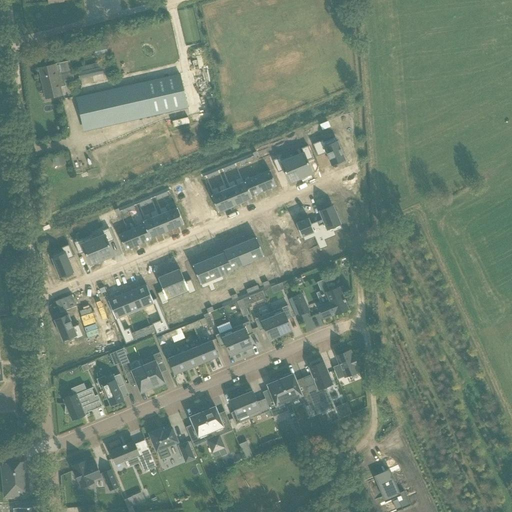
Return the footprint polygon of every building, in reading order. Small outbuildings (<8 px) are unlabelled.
[(94,47),(97,57),(109,54),(106,43),(94,47)] [(90,65),(92,76),(106,73),(103,62),(90,65)] [(55,64),(38,68),(41,78),(42,77),(43,81),(41,82),(45,97),(62,94),(60,87),(65,86),(63,80),(73,78),(71,71),(58,74),(55,64)] [(99,120),(83,123),(85,132),(95,129),(188,108),(180,73),(170,76),(173,87),(143,94),(141,83),(93,94),(99,120)] [(322,129),(330,126),(328,121),(320,124),(322,129)] [(323,140),(312,144),(318,156),(326,153),(332,165),(344,160),(342,154),(344,153),(341,147),(339,148),(335,137),(323,142),(323,140)] [(303,153),(292,158),(301,178),(312,173),(307,160),(313,158),(308,146),(301,149),(303,153)] [(280,157),(273,160),(278,172),(284,170),(289,183),(301,178),(292,158),(291,155),(281,160),(280,157)] [(270,170),(261,174),(267,190),(276,186),(270,170)] [(261,174),(253,177),(259,193),(267,190),(261,174)] [(253,177),(244,181),(251,198),(252,198),(251,196),(259,193),(253,177)] [(244,182),(236,185),(243,202),(251,198),(244,181),(244,182)] [(236,185),(228,189),(235,205),(243,202),(236,185)] [(228,189),(220,192),(226,209),(235,205),(228,189)] [(220,192),(211,196),(218,212),(226,209),(220,192)] [(324,223),(319,225),(325,240),(336,236),(334,232),(342,229),(338,218),(339,218),(337,211),(335,212),(332,206),(320,211),(324,223)] [(177,208),(168,211),(175,228),(184,224),(177,208)] [(168,211),(160,215),(167,231),(175,228),(168,211)] [(160,215),(151,218),(158,235),(167,231),(160,215)] [(151,218),(143,222),(151,240),(150,238),(158,235),(151,218)] [(308,218),(296,223),(301,238),(303,237),(304,242),(314,238),(319,250),(328,247),(325,240),(319,225),(317,221),(311,224),(308,218)] [(144,224),(136,228),(142,243),(151,240),(143,222),(144,224)] [(92,235),(91,235),(102,260),(113,255),(108,243),(114,240),(109,228),(102,231),(103,233),(93,237),(92,235)] [(136,228),(128,231),(134,247),(142,243),(136,228)] [(128,231),(119,235),(125,250),(134,247),(128,231)] [(91,235),(74,242),(79,254),(85,252),(90,265),(102,260),(91,235)] [(256,237),(245,242),(254,263),(254,262),(253,260),(264,256),(256,237)] [(245,242),(235,246),(243,267),(254,263),(245,242)] [(63,251),(51,255),(55,265),(53,265),(56,272),(58,271),(60,277),(73,272),(68,259),(74,257),(69,245),(61,248),(63,251)] [(235,246),(224,251),(232,271),(233,271),(232,269),(242,265),(243,267),(235,246)] [(224,253),(214,257),(224,280),(222,275),(232,271),(224,251),(224,253)] [(214,257),(204,261),(215,290),(216,290),(214,284),(224,280),(214,257)] [(204,261),(193,266),(202,289),(208,286),(211,292),(215,290),(204,261)] [(309,271),(316,268),(313,261),(306,264),(309,271)] [(180,269),(169,273),(178,296),(188,292),(189,294),(196,291),(191,279),(185,282),(180,269)] [(163,291),(157,293),(162,305),(169,303),(168,300),(178,296),(169,273),(158,278),(163,291)] [(330,302),(318,307),(323,319),(335,314),(335,315),(347,310),(342,297),(345,295),(342,286),(338,288),(330,291),(325,279),(317,282),(322,295),(326,293),(330,302)] [(146,285),(135,289),(143,307),(153,303),(160,320),(152,323),(152,324),(146,327),(149,334),(155,331),(157,334),(169,329),(156,298),(153,300),(146,285)] [(135,289),(127,293),(135,311),(143,307),(135,289)] [(248,297),(242,299),(244,303),(246,308),(251,306),(250,304),(265,298),(262,291),(248,297)] [(127,293),(119,296),(127,314),(135,311),(127,293)] [(292,297),(299,314),(308,310),(301,293),(292,297)] [(119,296),(108,301),(126,344),(141,338),(138,330),(132,333),(129,328),(124,330),(119,317),(127,314),(119,296)] [(271,312),(280,335),(292,331),(287,320),(293,318),(288,305),(271,312)] [(265,329),(269,340),(280,335),(271,312),(254,319),(259,331),(265,329)] [(68,315),(55,320),(57,326),(56,327),(58,334),(60,333),(64,343),(76,338),(76,339),(84,337),(79,324),(73,327),(68,315)] [(205,318),(200,320),(203,328),(208,325),(205,319),(205,318)] [(232,328),(241,351),(253,347),(248,336),(254,334),(249,321),(232,328)] [(232,328),(215,335),(220,347),(226,345),(230,356),(241,351),(232,328)] [(218,356),(212,340),(200,345),(207,361),(218,356)] [(207,361),(200,345),(190,350),(196,366),(207,361)] [(116,351),(121,363),(123,369),(131,366),(123,348),(116,351)] [(196,366),(190,350),(179,354),(185,370),(196,366)] [(116,351),(110,354),(114,365),(121,363),(116,351)] [(350,351),(336,356),(340,364),(345,376),(358,371),(356,365),(357,365),(354,356),(352,357),(350,351)] [(185,370),(179,354),(167,359),(174,375),(185,370)] [(165,383),(155,361),(143,366),(153,388),(165,383)] [(315,383),(306,387),(307,389),(313,404),(317,414),(331,408),(323,388),(333,384),(324,362),(320,363),(319,361),(311,364),(312,366),(309,367),(315,383)] [(153,388),(143,366),(131,371),(141,393),(153,388)] [(283,376),(284,378),(280,379),(289,401),(300,396),(305,407),(313,404),(307,389),(300,392),(293,374),(291,375),(290,373),(283,376)] [(102,385),(110,405),(112,405),(112,406),(118,404),(118,402),(123,400),(118,387),(124,385),(120,374),(114,376),(113,375),(106,378),(108,383),(102,385)] [(289,401),(280,379),(276,381),(275,379),(268,382),(269,384),(267,385),(276,406),(284,403),(288,414),(294,412),(289,401)] [(65,404),(64,413),(69,413),(72,421),(90,414),(89,412),(90,411),(103,407),(98,394),(95,396),(92,388),(93,388),(93,387),(76,394),(77,396),(74,397),(73,394),(63,399),(65,404)] [(252,391),(241,396),(251,419),(266,412),(269,411),(270,410),(265,399),(257,402),(252,391)] [(251,419),(241,396),(230,400),(235,411),(230,413),(235,425),(251,419)] [(346,402),(336,407),(341,418),(351,413),(346,402)] [(224,427),(215,406),(209,409),(208,407),(201,410),(218,450),(225,448),(219,435),(218,436),(215,430),(224,427)] [(218,450),(201,410),(195,412),(196,414),(189,417),(198,437),(206,434),(208,439),(206,440),(212,453),(218,450)] [(178,442),(172,428),(164,431),(163,428),(149,434),(156,451),(157,451),(160,459),(171,455),(167,446),(178,442)] [(188,441),(177,445),(185,464),(196,459),(188,441)] [(123,446),(111,452),(116,465),(137,456),(144,472),(156,467),(148,447),(137,452),(133,442),(126,445),(126,444),(126,445),(123,446),(123,445),(123,446)] [(247,442),(239,445),(246,461),(253,458),(247,442)] [(85,460),(72,465),(75,473),(74,473),(77,481),(78,480),(81,488),(94,483),(93,480),(101,477),(95,462),(90,464),(90,465),(87,466),(85,460)] [(23,462),(3,464),(5,484),(8,484),(8,487),(4,487),(4,496),(22,494),(22,491),(28,490),(27,477),(25,477),(23,462)] [(111,469),(102,472),(110,491),(119,487),(111,469)] [(391,470),(374,477),(385,502),(397,497),(402,509),(410,506),(405,492),(400,494),(391,470)] [(132,497),(125,500),(128,507),(135,504),(132,497)]
